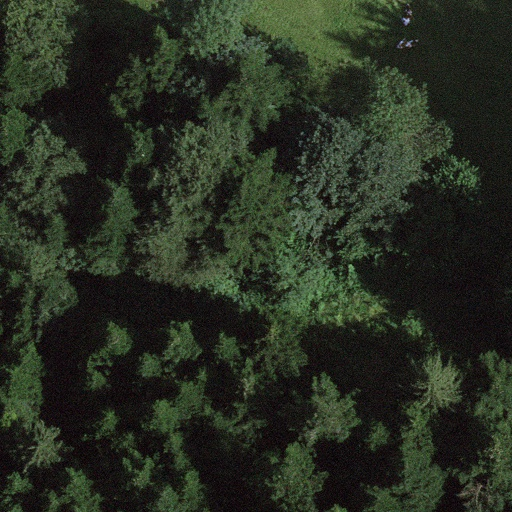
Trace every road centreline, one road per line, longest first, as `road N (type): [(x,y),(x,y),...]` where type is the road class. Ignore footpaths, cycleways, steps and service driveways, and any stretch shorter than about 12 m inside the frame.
road 1 (track): [(0,351),(382,317),(498,278),(511,263)]
road 2 (track): [(511,172),(394,74),(281,0)]
